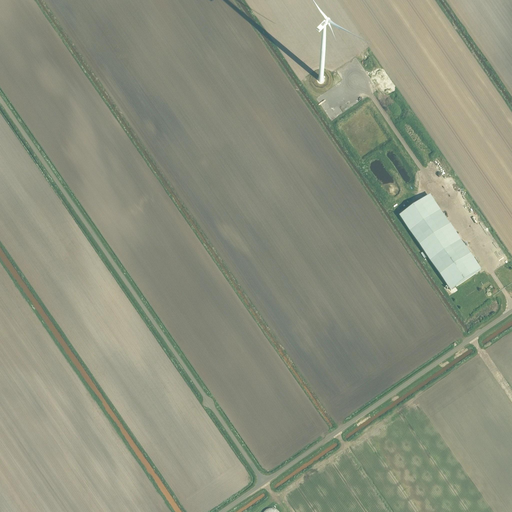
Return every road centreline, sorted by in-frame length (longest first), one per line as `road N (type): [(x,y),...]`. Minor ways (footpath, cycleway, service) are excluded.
road 1 (unclassified): [(263,482),(0,100)]
road 2 (unclassified): [(263,482),(511,310)]
